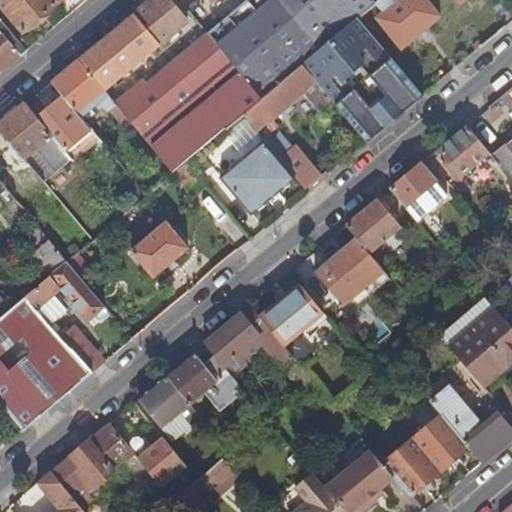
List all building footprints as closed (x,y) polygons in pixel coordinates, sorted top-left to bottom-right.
[(57,5),(53,0),(0,0),(0,3),(24,32),(57,5)] [(150,0),(110,33),(79,59),(105,90),(187,22),(169,0),(150,0)] [(227,18),(210,33),(264,98),(302,66),(346,28),(347,27),(324,0),(247,0),(227,17),(227,18)] [(324,0),(347,27),(359,18),(360,17),(378,2),(380,0),(324,0)] [(380,0),(378,2),(384,10),(376,16),(402,48),(441,16),(428,0),(380,0)] [(346,28),(302,66),(327,95),(367,143),(393,121),(401,114),(423,96),(359,18),(347,27),(346,28)] [(15,60),(27,50),(1,20),(0,20),(0,70),(1,72),(15,60)] [(58,76),(51,82),(62,95),(84,121),(93,113),(90,108),(99,101),(108,111),(117,104),(174,172),(187,162),(244,115),(264,98),(210,33),(166,69),(162,65),(116,103),(105,90),(79,59),(65,70),(58,76)] [(302,66),(264,98),(244,115),(257,130),(268,119),(270,121),(304,92),(315,104),(327,95),(302,66)] [(511,140),(493,157),(506,172),(511,178),(511,88),(509,91),(511,95),(511,140)] [(35,117),(64,152),(80,138),(88,148),(99,139),(84,121),(62,95),(35,117)] [(6,120),(0,125),(0,130),(12,145),(0,154),(0,155),(29,192),(69,158),(64,152),(35,117),(25,105),(6,120)] [(493,157),(467,126),(458,133),(440,148),(450,160),(446,163),(459,179),(463,176),(472,186),(494,168),(501,176),(506,172),(493,157)] [(296,176),(283,161),(265,140),(220,177),(251,214),(296,176)] [(296,176),(307,189),(320,178),(297,150),(283,161),(296,176)] [(187,162),(174,172),(193,195),(206,185),(187,162)] [(406,176),(391,189),(419,221),(449,196),(422,163),(406,176)] [(0,196),(8,206),(15,199),(0,180),(0,196)] [(372,205),(347,226),(356,237),(370,253),(400,227),(378,200),(375,202),(372,205)] [(511,215),(503,223),(511,233),(511,215)] [(189,249),(167,222),(132,251),(154,277),(189,249)] [(49,240),(42,231),(31,240),(38,249),(49,240)] [(370,253),(356,237),(316,271),(343,304),(367,285),(362,278),(379,264),(370,253)] [(32,255),(50,276),(58,269),(67,262),(49,240),(38,249),(32,255)] [(30,293),(25,297),(49,325),(68,309),(54,293),(61,288),(88,321),(105,307),(67,262),(58,269),(50,276),(30,293)] [(362,278),(367,285),(384,270),(379,264),(362,278)] [(421,273),(401,290),(411,301),(430,285),(421,273)] [(285,304),(304,288),(300,284),(282,300),(285,304)] [(295,357),(303,366),(314,357),(296,335),(324,312),(304,288),(285,304),(282,300),(261,317),(271,328),(295,357)] [(0,318),(12,308),(1,296),(0,297),(0,318)] [(440,336),(451,348),(498,308),(488,296),(440,336)] [(12,308),(0,318),(0,402),(22,431),(62,397),(65,395),(91,373),(56,333),(49,325),(25,297),(12,308)] [(451,348),(483,386),(511,361),(511,325),(498,308),(451,348)] [(230,373),(234,370),(229,363),(258,338),(283,367),(295,357),(271,328),(261,336),(241,313),(227,325),(206,343),(218,358),(230,373)] [(91,373),(103,363),(73,326),(68,330),(64,326),(56,333),(91,373)] [(208,367),(195,352),(189,357),(167,375),(191,404),(206,392),(221,410),(244,390),(230,373),(218,358),(208,367)] [(401,366),(405,370),(409,366),(406,361),(401,366)] [(191,425),(201,417),(191,404),(167,375),(157,384),(154,386),(139,399),(163,428),(181,413),(191,425)] [(363,379),(368,385),(372,381),(368,376),(364,378),(363,379)] [(364,388),(368,385),(363,379),(360,382),(364,388)] [(510,439),(511,437),(511,432),(499,416),(485,428),(473,414),(475,412),(466,400),(463,402),(450,385),(431,401),(442,414),(469,447),(482,463),(507,442),(510,439)] [(440,471),(469,447),(442,414),(413,438),(440,471)] [(71,456),(53,471),(83,508),(93,499),(89,493),(135,454),(111,423),(94,436),(71,456)] [(332,483),(373,449),(363,437),(322,471),(332,483)] [(161,486),(185,466),(163,438),(139,458),(161,486)] [(411,495),(440,471),(413,438),(384,462),(387,466),(396,476),(411,495)] [(387,466),(384,462),(373,449),(332,483),(326,488),(329,490),(346,511),(360,511),(373,501),(371,498),(382,488),(396,476),(387,466)] [(189,511),(198,511),(241,477),(224,457),(210,468),(196,479),(176,496),(189,511)] [(56,511),(86,511),(83,508),(53,471),(45,477),(39,483),(61,508),(56,511)] [(346,511),(329,490),(326,488),(314,473),(297,488),(309,502),(296,511),(346,511)] [(385,492),(382,488),(371,498),(373,501),(385,492)] [(511,511),(511,502),(507,506),(500,511),(511,511)]
